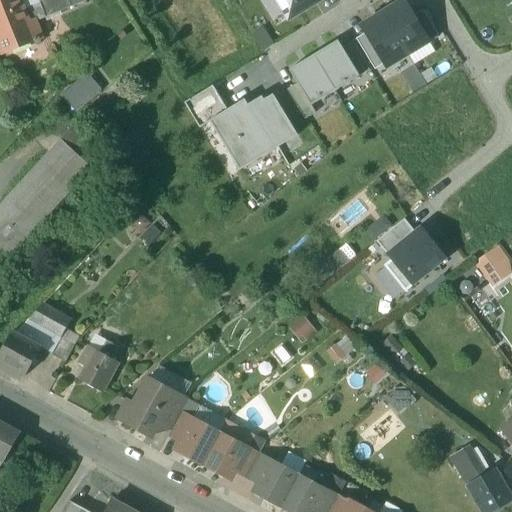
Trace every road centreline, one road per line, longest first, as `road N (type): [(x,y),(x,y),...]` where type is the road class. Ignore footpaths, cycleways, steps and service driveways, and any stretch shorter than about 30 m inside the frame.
road 1 (residential): [(0,393),(217,511)]
road 2 (residential): [(432,207),(506,135),(483,87)]
